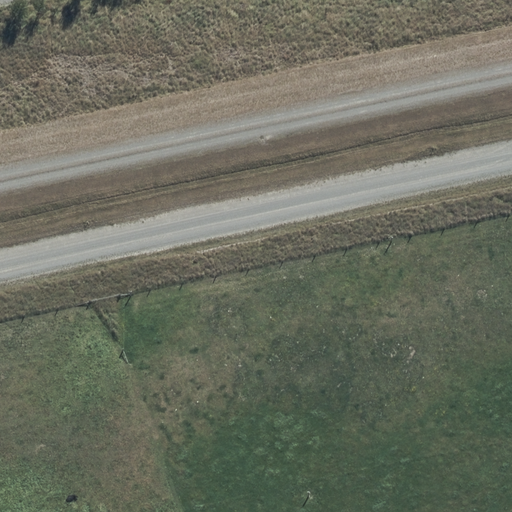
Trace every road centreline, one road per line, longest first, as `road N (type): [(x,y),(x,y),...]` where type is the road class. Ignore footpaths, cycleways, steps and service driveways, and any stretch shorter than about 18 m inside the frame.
road 1 (unclassified): [(511,157),(0,270)]
road 2 (track): [(0,182),(511,74)]
